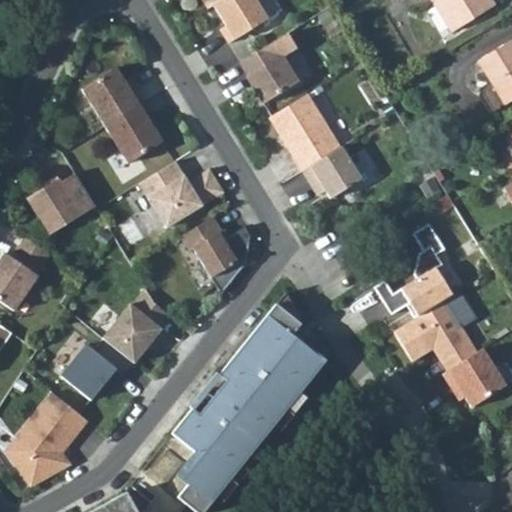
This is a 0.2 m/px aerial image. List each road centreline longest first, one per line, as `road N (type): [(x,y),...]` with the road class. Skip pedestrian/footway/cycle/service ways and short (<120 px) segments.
road 1 (residential): [(286,241),(106,474),(35,511)]
road 2 (residential): [(286,241),(355,347),(441,511)]
road 3 (residential): [(144,0),(286,241)]
road 4 (residential): [(0,170),(73,11),(87,0)]
